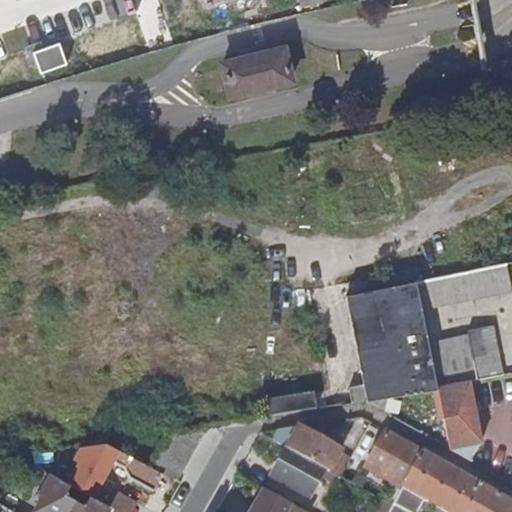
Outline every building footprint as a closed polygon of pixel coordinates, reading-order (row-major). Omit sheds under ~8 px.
[(0,0),(0,55),(114,15),(109,0),(0,0)] [(127,32),(190,13),(185,0),(125,0),(119,2),(127,32)] [(90,65),(118,56),(114,43),(85,51),(90,65)] [(229,98),(292,84),(285,52),(222,65),(229,98)] [(506,267),(418,285),(423,311),(511,292),(506,267)] [(348,296),(368,402),(435,391),(439,391),(438,389),(430,345),(423,311),(418,285),(417,283),(348,296)] [(430,345),(438,389),(470,383),(503,377),(504,375),(493,328),(468,333),(469,337),(430,345)] [(446,416),(451,451),(470,462),(481,440),(470,383),(438,389),(439,391),(435,391),(439,416),(446,416)] [(271,412),(318,403),(315,389),(269,398),(271,412)] [(367,458),(384,426),(372,420),(356,452),(367,458)] [(175,482),(206,427),(168,434),(149,467),(162,475),(175,482)] [(277,431),(276,443),(280,445),(286,448),(324,469),(336,476),(339,478),(350,458),(340,452),(340,451),(298,428),(277,431)] [(402,487),(421,451),(386,430),(365,466),(402,487)] [(105,444),(81,447),(74,460),(79,463),(68,485),(70,486),(89,496),(91,497),(112,460),(125,467),(129,479),(153,492),(162,475),(149,467),(130,457),(105,444)] [(320,476),(324,469),(286,448),(270,478),(277,482),(296,492),(308,498),(320,476)] [(511,511),(511,501),(509,500),(421,451),(402,487),(391,506),(388,511),(416,511),(423,499),(444,511),(511,511)] [(34,475),(39,468),(26,460),(21,468),(34,475)] [(324,469),(320,476),(333,483),(336,476),(324,469)] [(116,511),(112,510),(91,497),(89,496),(85,505),(65,494),(70,486),(68,485),(50,474),(40,492),(44,494),(34,511),(35,511),(116,511)] [(301,511),(263,490),(250,511),(301,511)] [(120,496),(112,510),(116,511),(130,511),(135,504),(120,496)] [(388,511),(391,506),(383,501),(376,511),(388,511)]
